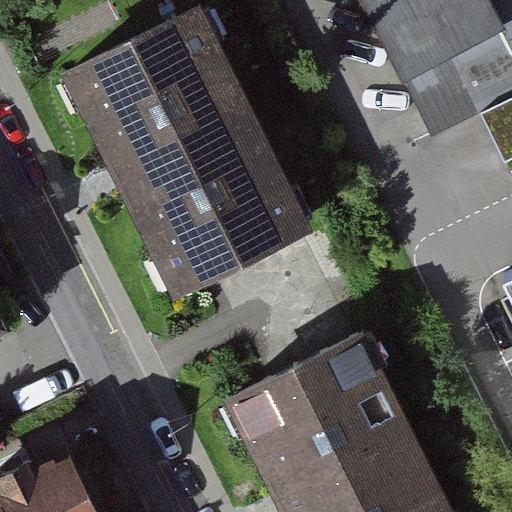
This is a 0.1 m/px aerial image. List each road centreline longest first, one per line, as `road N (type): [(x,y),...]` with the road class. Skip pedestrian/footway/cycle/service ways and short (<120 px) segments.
road 1 (residential): [(315,0),(511,414)]
road 2 (tertiary): [(0,136),(186,511)]
